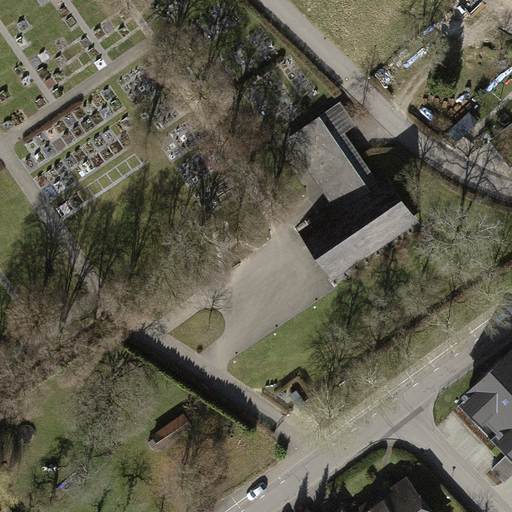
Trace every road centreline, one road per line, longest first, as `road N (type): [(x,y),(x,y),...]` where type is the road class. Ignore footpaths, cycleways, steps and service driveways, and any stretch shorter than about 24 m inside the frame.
road 1 (residential): [(511,187),(399,131),(267,0)]
road 2 (residential): [(273,511),(412,411)]
road 3 (residential): [(412,411),(505,511)]
road 4 (residential): [(412,411),(511,329)]
